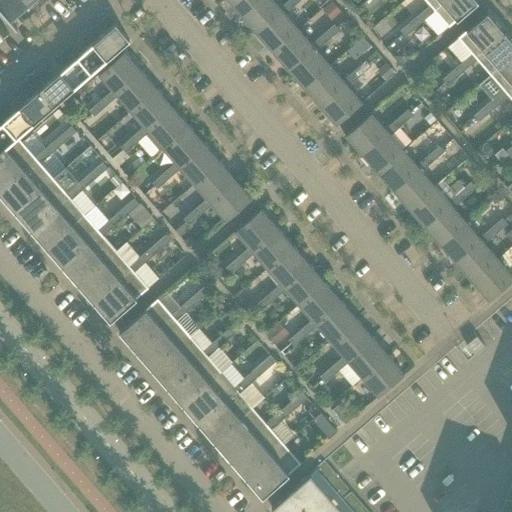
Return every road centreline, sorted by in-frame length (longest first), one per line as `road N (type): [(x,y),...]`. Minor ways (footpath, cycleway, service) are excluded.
road 1 (residential): [(451,344),(157,0)]
road 2 (residential): [(0,259),(213,511)]
road 3 (residential): [(258,511),(451,344)]
road 4 (residential): [(0,95),(111,0)]
